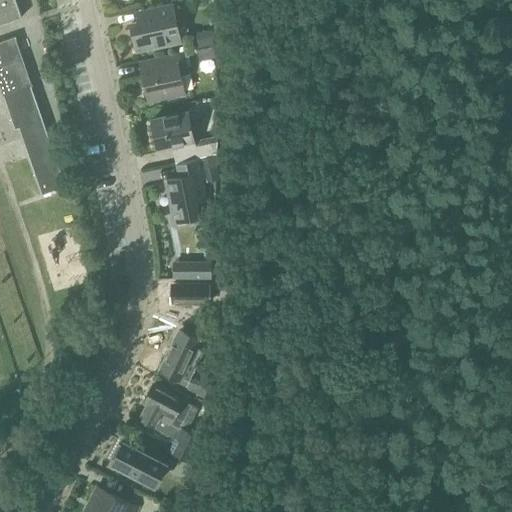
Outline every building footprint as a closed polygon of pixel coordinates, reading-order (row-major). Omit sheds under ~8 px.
[(0,0),(0,25),(21,18),(14,0),(0,0)] [(136,21),(129,23),(135,55),(182,45),(173,4),(134,12),(136,21)] [(212,31),(196,35),(199,48),(215,45),(212,31)] [(7,95),(30,87),(32,86),(32,85),(31,85),(15,39),(16,38),(15,37),(0,42),(0,86),(3,95),(2,95),(3,96),(7,95)] [(185,96),(181,76),(188,74),(183,53),(138,63),(147,104),(185,96)] [(34,98),(30,87),(7,95),(11,106),(34,98)] [(34,98),(11,106),(40,189),(63,180),(34,98)] [(185,109),(186,113),(151,120),(153,126),(148,127),(153,149),(157,148),(158,150),(173,147),(180,146),(181,150),(194,147),(193,143),(201,141),(210,139),(203,105),(185,109)] [(201,141),(204,157),(214,155),(215,138),(210,139),(201,141)] [(199,217),(196,201),(200,200),(196,184),(202,183),(206,182),(201,160),(176,166),(179,177),(165,181),(174,223),(177,222),(178,226),(189,223),(188,220),(199,217)] [(180,261),(180,279),(211,279),(211,261),(180,261)] [(171,286),(170,303),(209,303),(209,287),(171,286)] [(177,383),(191,390),(190,393),(204,399),(210,387),(190,379),(202,352),(193,348),(197,340),(180,332),(160,371),(179,380),(177,383)] [(168,453),(180,459),(190,465),(204,439),(188,431),(199,410),(191,406),(182,401),(183,400),(154,384),(144,403),(147,405),(139,420),(175,439),(168,453)] [(118,445),(111,459),(114,461),(112,465),(155,487),(166,465),(124,442),(122,446),(118,445)] [(88,506),(84,511),(136,511),(140,507),(95,485),(86,505),(88,506)]
